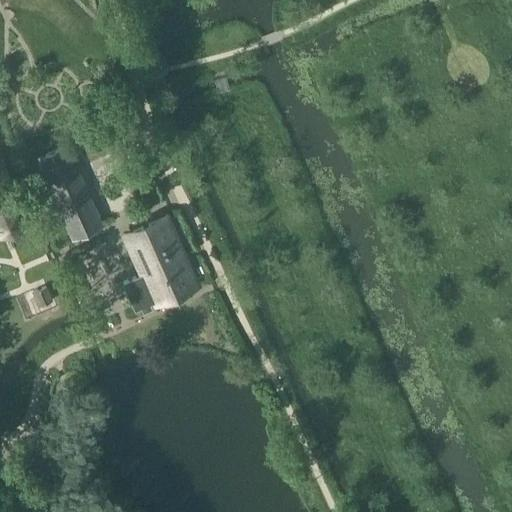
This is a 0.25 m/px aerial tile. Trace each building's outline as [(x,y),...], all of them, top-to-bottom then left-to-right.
[(101,128),(79,137),(80,138),(89,160),(93,158),(111,150),(102,129),(101,128)] [(65,146),(37,159),(52,195),(71,235),(99,222),(98,219),(93,208),(77,171),(73,163),(65,146)] [(21,225),(15,213),(1,211),(0,213),(0,235),(2,235),(10,236),(13,236),(21,225)] [(141,274),(122,283),(134,310),(140,308),(142,312),(151,308),(149,304),(165,297),(167,296),(182,289),(182,290),(184,288),(195,283),(165,216),(124,235),(141,274)] [(33,292),(32,292),(35,299),(38,306),(51,301),(45,287),(33,292)]
